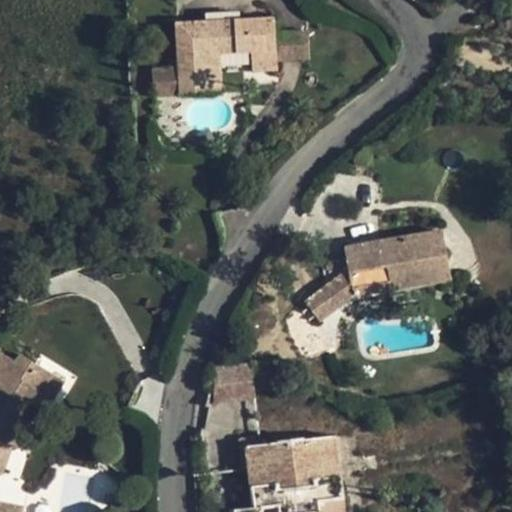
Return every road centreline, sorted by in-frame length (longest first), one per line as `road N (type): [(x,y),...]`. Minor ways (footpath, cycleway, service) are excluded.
road 1 (residential): [(181,511),(177,376),(216,284),(286,183),(404,84),(417,55),(411,30),(382,0)]
road 2 (unknown): [(177,376),(95,279),(39,281),(0,299)]
